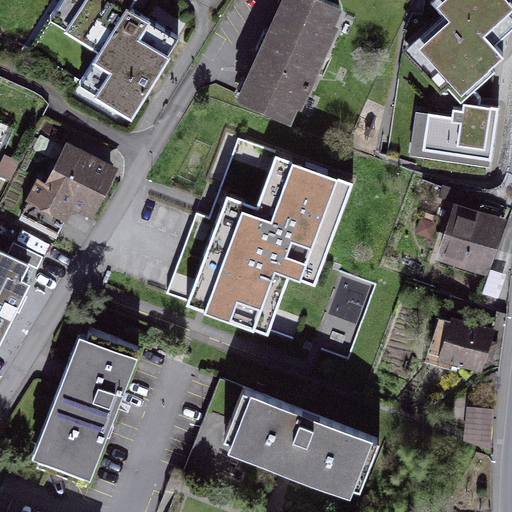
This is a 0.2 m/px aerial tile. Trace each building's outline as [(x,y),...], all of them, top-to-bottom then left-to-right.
[(85,79),(143,115),(189,40),(137,8),(141,0),(61,0),(48,21),(101,53),(85,79)] [(275,0),(231,90),(292,119),(347,6),(333,0),(275,0)] [(413,44),(458,92),(492,62),(488,57),(501,46),(491,36),(511,16),(511,8),(504,0),(437,0),(435,2),(447,14),(413,44)] [(428,110),(423,147),(490,157),(499,105),(464,100),(463,107),(453,106),(452,114),(428,110)] [(60,139),(25,206),(66,227),(78,203),(92,210),(114,167),(60,139)] [(318,283),(356,179),(275,150),(256,202),(225,191),(186,299),(270,330),(290,273),(318,283)] [(439,259),(488,275),(505,222),(457,206),(439,259)] [(0,342),(42,256),(12,241),(8,250),(0,246),(0,342)] [(442,355),(479,367),(482,356),(491,359),(495,345),(487,343),(491,330),(454,318),(442,355)] [(36,457),(91,478),(137,357),(82,336),(36,457)] [(369,497),(388,442),(243,391),(224,446),(369,497)]
